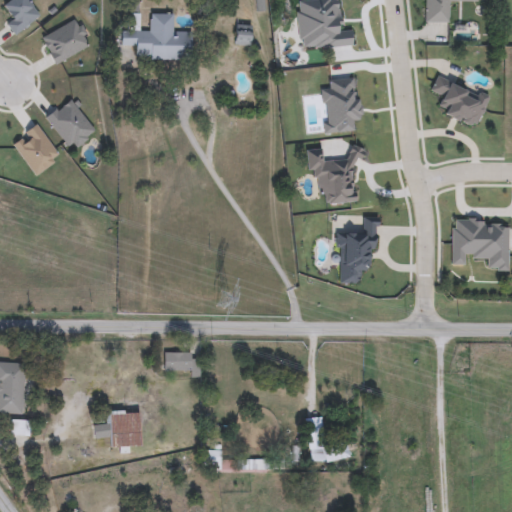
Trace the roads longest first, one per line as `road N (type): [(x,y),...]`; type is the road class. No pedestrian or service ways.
road 1 (tertiary): [(511,330),(0,327)]
road 2 (residential): [(426,282),(427,219),(409,165),(394,0)]
